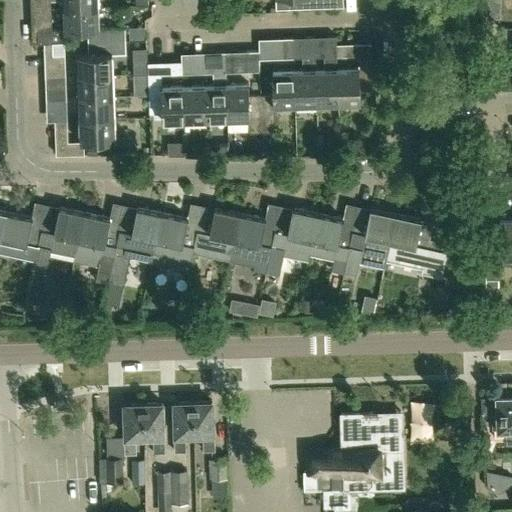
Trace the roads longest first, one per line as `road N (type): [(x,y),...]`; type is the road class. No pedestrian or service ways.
road 1 (residential): [(511,340),(0,357)]
road 2 (residential): [(401,115),(397,158),(370,174),(60,175),(26,162)]
road 3 (residential): [(145,31),(397,22)]
road 4 (residential): [(26,162),(16,132),(12,0)]
